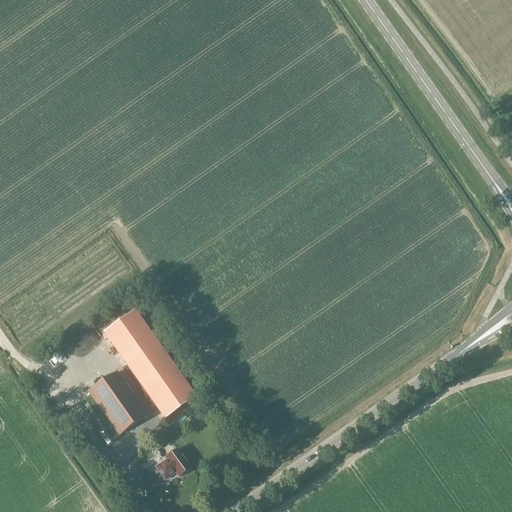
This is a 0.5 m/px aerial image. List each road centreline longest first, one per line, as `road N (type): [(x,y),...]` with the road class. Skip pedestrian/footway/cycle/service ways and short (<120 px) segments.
road 1 (unclassified): [(234,511),(465,349)]
road 2 (primary): [(365,0),(495,184)]
